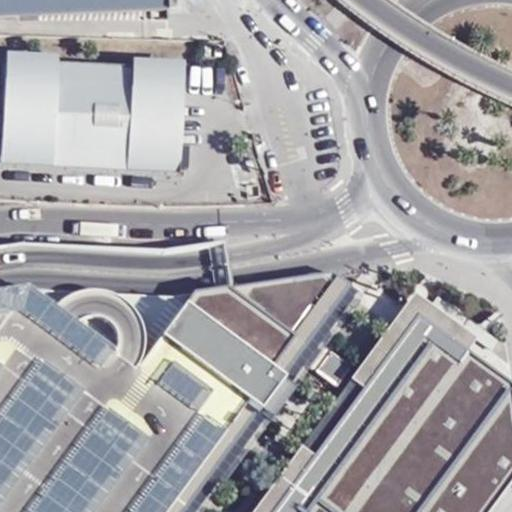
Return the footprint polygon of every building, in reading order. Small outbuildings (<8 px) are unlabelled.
[(0,0),(0,16),(43,15),(42,0),(0,0)] [(168,9),(168,0),(42,0),(43,15),(127,11),(168,9)] [(1,166),(176,175),(177,170),(178,148),(181,74),(6,65),(3,115),(2,140),(1,166)] [(177,170),(187,170),(188,149),(178,148),(177,170)] [(0,511),(184,511),(349,288),(331,275),(229,290),(227,274),(224,257),(222,243),(164,253),(22,246),(0,248),(0,511)] [(511,404),(505,341),(422,285),(252,511),(482,511),(511,475),(511,404)] [(350,367),(329,351),(314,371),(335,387),(350,367)]
